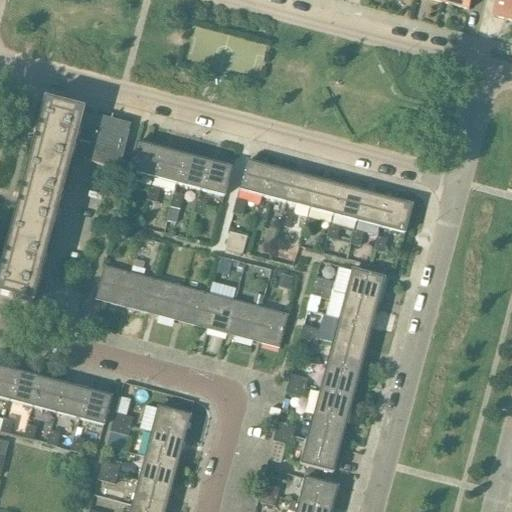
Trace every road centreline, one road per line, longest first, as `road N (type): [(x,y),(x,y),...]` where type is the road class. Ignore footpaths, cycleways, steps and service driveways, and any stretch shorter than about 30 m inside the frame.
road 1 (residential): [(0,64),(459,185)]
road 2 (residential): [(206,511),(230,424),(222,395),(0,331)]
road 3 (residential): [(373,511),(459,185)]
road 4 (residential): [(490,69),(229,0)]
road 5 (residential): [(459,185),(490,69)]
